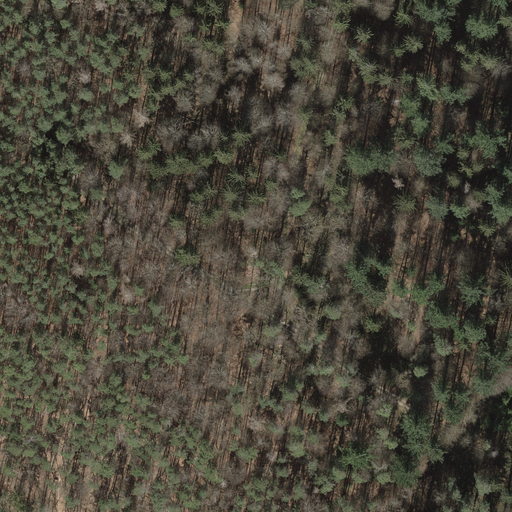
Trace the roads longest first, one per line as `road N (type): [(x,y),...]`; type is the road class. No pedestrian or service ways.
road 1 (track): [(40,8),(72,174),(91,197),(298,333)]
road 2 (track): [(298,333),(284,309),(288,186),(343,0)]
road 3 (track): [(298,333),(425,413),(458,413)]
road 4 (track): [(373,511),(458,413)]
